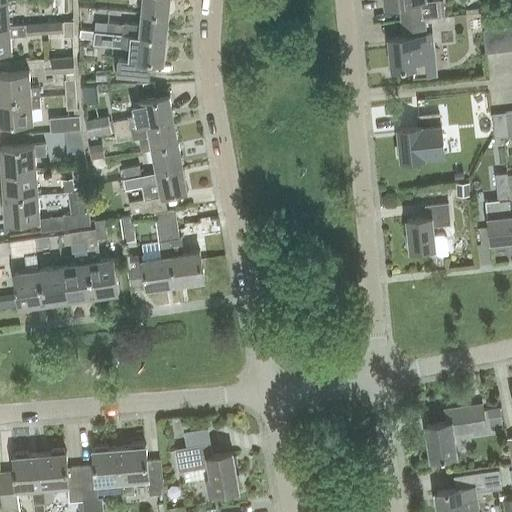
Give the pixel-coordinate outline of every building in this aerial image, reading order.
[(68,0),(57,0),(58,12),(68,12),(68,0)] [(169,16),(170,0),(142,0),(141,13),(169,16)] [(399,6),(401,21),(423,19),(441,17),(440,2),(425,3),(424,0),(384,0),(385,7),(399,6)] [(0,25),(8,25),(7,1),(0,1),(0,25)] [(167,39),(169,16),(141,13),(140,25),(123,23),(123,24),(107,22),(106,32),(167,39)] [(425,35),(423,19),(401,21),(402,37),(388,38),(391,70),(411,68),(412,77),(434,75),(431,35),(425,35)] [(63,36),(73,36),(73,21),(62,21),(63,36)] [(27,35),(62,33),(62,23),(27,25),(27,35)] [(8,25),(0,25),(0,52),(10,51),(9,37),(26,36),(26,24),(8,25)] [(496,52),(508,51),(505,27),(493,29),(496,52)] [(485,53),(496,52),(493,29),(482,30),(485,53)] [(164,63),(167,39),(106,32),(81,30),(81,36),(93,37),(93,44),(130,47),(129,59),(118,58),(116,77),(133,78),(133,76),(149,78),(151,62),(164,63)] [(52,72),(74,71),(73,57),(51,58),(52,72)] [(0,100),(40,97),(40,96),(39,96),(39,86),(29,87),(28,72),(0,74),(0,100)] [(64,80),(65,95),(76,94),(75,79),(64,80)] [(77,108),(76,94),(65,95),(66,109),(77,108)] [(147,125),(174,120),(169,96),(142,101),(143,104),(130,107),(132,117),(128,117),(128,118),(112,121),(114,132),(132,128),(147,125)] [(40,97),(0,100),(0,125),(32,123),(31,108),(41,108),(40,97)] [(489,118),(488,108),(476,109),(477,119),(489,118)] [(401,156),(401,160),(425,157),(425,156),(444,155),(441,125),(440,113),(417,115),(418,126),(398,128),(399,145),(395,145),(396,157),(401,156)] [(494,138),(507,136),(504,113),(491,114),(494,138)] [(50,132),(65,131),(81,129),(79,115),(49,117),(50,132)] [(109,116),(87,120),(90,136),(112,131),(109,116)] [(151,149),(178,144),(174,120),(147,125),(132,128),(133,138),(139,137),(142,151),(151,149)] [(132,128),(114,132),(116,141),(133,138),(132,128)] [(0,154),(1,173),(35,171),(34,156),(45,155),(44,143),(33,144),(33,145),(0,147),(0,154)] [(156,172),(183,166),(178,144),(151,149),(156,172)] [(76,166),(87,165),(85,150),(74,151),(76,166)] [(89,180),(87,165),(76,166),(78,181),(89,180)] [(123,178),(141,175),(139,165),(122,169),(123,178)] [(154,212),(167,210),(164,195),(187,191),(183,166),(156,172),(141,175),(123,178),(125,189),(143,185),(145,198),(128,202),(131,216),(132,216),(154,212)] [(3,198),(37,196),(35,171),(1,173),(3,198)] [(511,239),(511,228),(507,175),(507,172),(494,174),(497,200),(496,200),(497,217),(487,218),(490,242),(511,239)] [(470,195),(470,181),(456,182),(457,196),(470,195)] [(78,213),(63,215),(65,228),(90,225),(85,190),(75,192),(78,213)] [(37,196),(3,198),(5,223),(39,221),(37,196)] [(442,234),(433,235),(433,226),(450,224),(448,203),(425,205),(427,217),(407,219),(410,250),(435,247),(435,252),(439,255),(447,254),(446,237),(442,234)] [(170,255),(174,284),(203,280),(199,251),(184,253),(181,236),(179,236),(175,209),(167,210),(154,212),(156,224),(165,222),(170,255)] [(135,240),(132,216),(131,216),(119,217),(123,242),(135,240)] [(85,241),(97,239),(107,238),(104,219),(96,220),(94,220),(95,228),(84,230),(85,241)] [(170,255),(165,222),(156,224),(160,256),(142,259),(146,288),(174,284),(170,255)] [(70,243),(85,241),(84,230),(69,232),(70,243)] [(35,238),(36,248),(51,246),(49,235),(35,238)] [(12,258),(37,254),(36,248),(35,238),(9,242),(12,258)] [(85,241),(86,251),(93,296),(119,292),(114,259),(100,261),(97,239),(85,241)] [(68,300),(93,296),(86,251),(75,252),(77,264),(63,266),(68,300)] [(44,303),(39,270),(37,258),(26,260),(28,271),(14,273),(19,307),(44,303)] [(44,303),(68,300),(63,266),(39,270),(44,303)] [(453,434),(474,430),(475,437),(487,435),(483,405),(470,407),(445,411),(447,421),(427,424),(432,459),(456,456),(453,434)] [(233,453),(213,456),(208,427),(185,431),(188,447),(176,449),(180,472),(208,467),(210,477),(206,478),(209,495),(239,489),(238,486),(240,485),(238,476),(237,476),(233,453)] [(121,447),(122,481),(123,495),(134,494),(133,484),(148,483),(149,495),(164,494),(161,459),(148,460),(146,445),(144,445),(144,443),(132,444),(132,446),(121,447)] [(97,483),(122,481),(121,447),(109,448),(109,446),(97,447),(97,449),(94,449),(95,465),(79,466),(82,501),(83,511),(102,511),(102,497),(98,498),(97,483)] [(68,502),(82,501),(79,466),(68,467),(66,452),(64,452),(64,449),(52,450),(52,452),(41,453),(45,503),(50,502),(55,498),(54,486),(67,485),(68,502)] [(45,511),(45,503),(41,453),(29,454),(28,452),(16,453),(16,455),(15,455),(16,471),(0,472),(0,476),(3,507),(3,511),(19,510),(19,506),(17,489),(32,488),(33,504),(33,511),(45,511)] [(499,470),(478,473),(454,477),(456,489),(436,492),(439,511),(475,511),(472,493),(502,488),(499,470)] [(511,511),(511,497),(503,499),(504,511),(511,511)]
